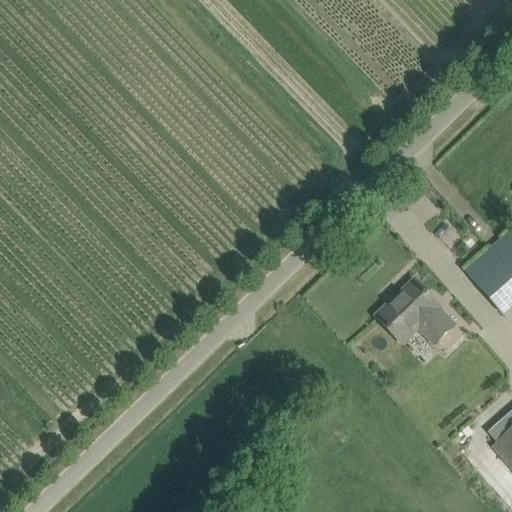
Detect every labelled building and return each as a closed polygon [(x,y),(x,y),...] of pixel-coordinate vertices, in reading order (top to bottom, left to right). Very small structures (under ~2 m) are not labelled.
[(511,229),(463,270),(499,314),(511,303),(511,229)] [(435,345),(454,327),(438,311),(440,309),(414,282),(377,318),(402,345),(419,329),(435,345)] [(405,346),(416,360),(430,348),(419,334),(405,346)] [(511,412),(489,433),(498,443),(511,430),(511,412)] [(493,447),(506,462),(511,469),(511,430),(498,443),(493,447)]
